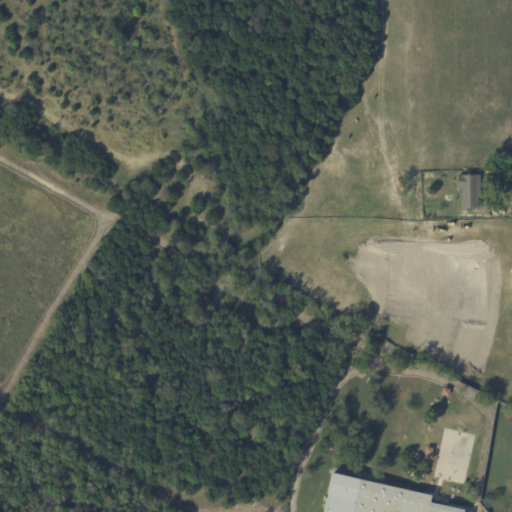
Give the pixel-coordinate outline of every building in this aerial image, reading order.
[(424,173),(435,173),(435,182),(424,182),(424,173)] [(479,178),(479,190),(477,190),(477,211),(471,211),(471,213),(460,213),(460,199),(458,199),(458,191),(457,191),(457,177),(479,177),(479,178)] [(423,388),(420,395),(393,384),(403,360),(432,372),(429,379),(427,378),(423,388)] [(377,454),(383,456),(380,466),(374,464),(377,454)] [(463,511),(462,511),(322,511),(330,474),(431,496),(430,504),(463,511)]
